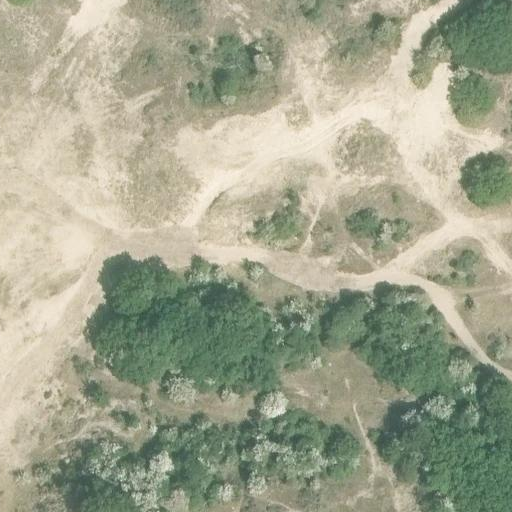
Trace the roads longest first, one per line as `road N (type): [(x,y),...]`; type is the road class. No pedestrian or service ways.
road 1 (track): [(0,367),(16,342),(55,332),(93,269),(191,220),(257,174),(314,170),(408,188),(488,230),(505,276),(504,312),(487,332),(458,335)]
road 2 (track): [(128,251),(271,263),(342,283),(394,280),(423,290),(472,353),(511,379)]
